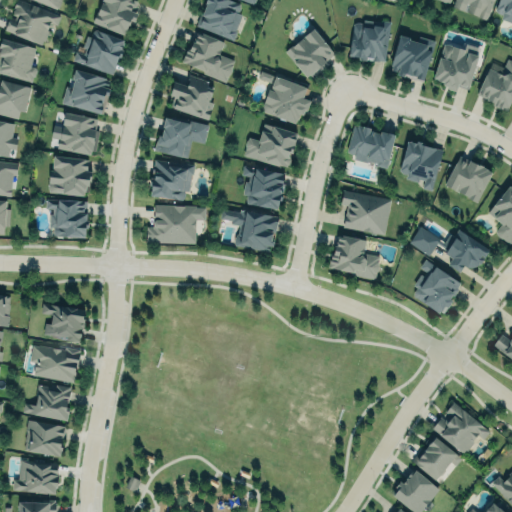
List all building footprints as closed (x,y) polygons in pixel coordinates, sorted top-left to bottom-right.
[(15,0),(21,0),(59,15),(55,24),(48,22),(45,29),(47,30),(43,40),(41,40),(39,44),(12,34),(12,33),(3,29),(8,16),(13,18),(14,15),(11,14),(12,9),(11,9),(13,4),(15,0)] [(60,0),(57,10),(31,0),(60,0)] [(100,0),(135,0),(131,11),(136,13),(133,22),(129,21),(127,25),(126,25),(122,35),(91,22),(95,11),(96,11),(100,0)] [(232,39),(235,30),(234,30),(240,13),(236,12),(238,9),(238,6),(238,3),(230,0),(204,0),(202,7),(203,8),(201,13),(200,12),(195,24),(232,39)] [(453,0),(451,7),(486,19),(492,0),(453,0)] [(511,0),(497,0),(493,15),(511,20),(511,0)] [(385,61),(389,22),(361,19),(361,23),(352,22),(348,57),(385,61)] [(94,28),(122,39),(121,42),(122,42),(118,53),(120,54),(119,57),(116,56),(110,73),(83,64),(83,63),(71,59),(74,50),(82,53),(84,48),(81,46),(85,35),(90,37),(89,35),(90,33),(91,31),(94,28)] [(305,77),(324,61),(323,60),(332,53),(312,28),(284,50),(293,61),(292,62),(305,77)] [(223,41),(194,30),(182,64),(226,80),(233,59),(218,54),(223,41)] [(398,35),(408,38),(408,39),(416,42),(418,36),(433,40),(421,81),(402,75),(402,76),(395,74),(396,71),(389,69),(390,65),(389,65),(398,35)] [(0,38),(34,47),(29,65),(33,66),(35,69),(33,76),(31,76),(29,82),(0,74),(0,38)] [(432,82),(455,87),(456,85),(468,88),(477,46),(464,43),(463,48),(441,43),(432,82)] [(491,62),(502,67),(506,58),(511,61),(511,94),(505,110),(491,104),(492,102),(485,99),(485,98),(476,93),(491,62)] [(71,68),(62,103),(101,114),(111,79),(71,68)] [(172,81),(186,86),(188,80),(186,80),(188,74),(207,80),(206,84),(212,85),(207,100),(211,102),(206,118),(198,116),(171,107),(168,106),(171,96),(168,95),(172,81)] [(305,86),(273,75),(260,110),(295,123),(299,112),(304,114),(309,100),(302,97),(305,86)] [(0,79),(29,86),(23,111),(18,110),(16,118),(0,114),(0,79)] [(63,112),(57,142),(56,142),(55,150),(88,155),(89,151),(90,151),(93,129),(86,128),(88,127),(91,127),(91,125),(95,123),(96,118),(63,112)] [(163,117),(169,118),(170,115),(207,124),(203,142),(189,139),(185,156),(179,155),(179,156),(152,150),(154,139),(155,139),(156,134),(159,135),(163,117)] [(0,121),(13,123),(11,137),(16,137),(14,150),(8,149),(7,157),(0,155),(0,121)] [(242,155),(287,167),(296,132),(262,122),(258,139),(247,136),(242,155)] [(345,156),(386,166),(393,134),(352,124),(345,156)] [(441,149),(406,139),(397,174),(423,181),(421,187),(430,190),(441,149)] [(52,155),(87,159),(86,170),(91,171),(90,181),(88,181),(87,192),(84,191),(84,192),(83,192),(82,196),(59,194),(60,193),(47,191),(47,189),(46,188),(48,169),(51,170),(51,166),(52,155)] [(477,201),(491,170),(457,155),(443,185),(477,201)] [(154,159),(193,164),(191,174),(190,174),(188,191),(183,190),(183,193),(183,195),(181,199),(149,194),(150,186),(148,185),(149,177),(152,177),(152,172),(150,172),(151,169),(153,169),(154,159)] [(0,161),(16,163),(15,175),(11,174),(9,195),(0,194),(0,161)] [(242,165),(283,173),(281,179),(282,179),(281,183),(283,183),(280,200),(277,200),(276,207),(275,207),(275,209),(246,202),(245,199),(245,197),(245,194),(241,193),(243,180),(247,181),(248,175),(240,174),(242,165)] [(486,212),(500,223),(493,231),(508,243),(511,238),(511,187),(508,184),(486,212)] [(342,227),(384,234),(389,197),(342,190),(339,204),(345,205),(342,227)] [(44,198),(86,200),(85,219),(86,219),(86,228),(83,228),(83,237),(63,236),(53,235),(51,230),(52,227),(53,226),(48,226),(48,213),(51,214),(51,208),(43,207),(44,198)] [(203,206),(194,206),(194,204),(183,204),(183,205),(172,205),(173,204),(153,204),(153,220),(152,222),(152,225),(145,225),(144,242),(193,242),(194,218),(203,218),(203,206)] [(221,208),(238,212),(239,208),(244,209),(244,211),(275,217),(273,231),(270,231),(269,239),(273,239),(271,247),(269,246),(268,251),(233,245),(232,241),(233,236),(235,233),(236,233),(238,224),(230,223),(231,219),(219,217),(221,208)] [(487,249),(457,229),(452,236),(448,234),(443,242),(437,239),(438,238),(418,225),(408,241),(427,254),(435,242),(442,246),(442,248),(445,250),(443,253),(451,258),(446,264),(458,272),(462,264),(465,266),(472,266),(478,263),(479,263),(482,258),(481,257),(487,249)] [(329,269),(374,277),(378,255),(362,252),(365,239),(335,234),(329,269)] [(409,293),(441,314),(461,283),(424,259),(418,267),(423,271),(409,293)] [(0,293),(9,295),(7,303),(8,303),(7,314),(8,314),(6,326),(0,325),(0,293)] [(42,333),(66,336),(65,340),(79,342),(84,308),(41,303),(40,313),(50,314),(49,322),(44,322),(42,333)] [(511,338),(509,338),(509,339),(500,333),(491,344),(502,352),(502,353),(511,360),(511,338)] [(63,349),(63,346),(78,349),(72,382),(31,374),(33,362),(28,360),(31,344),(37,345),(38,344),(63,349)] [(34,404),(23,402),(21,411),(65,420),(67,411),(64,410),(69,390),(67,389),(68,386),(54,384),(54,386),(38,383),(34,404)] [(430,427),(439,416),(440,417),(451,403),(487,431),(481,438),(476,434),(471,440),(472,441),(465,450),(464,450),(461,453),(438,435),(439,434),(430,427)] [(63,426),(26,419),(21,447),(27,448),(26,450),(58,456),(59,451),(61,451),(61,447),(59,446),(63,426)] [(457,456),(434,435),(411,460),(434,481),(457,456)] [(19,459),(57,462),(55,488),(52,488),(52,494),(10,490),(11,479),(17,479),(19,459)] [(418,511),(438,488),(411,467),(390,494),(413,511),(418,511)] [(497,475),(490,482),(511,504),(511,469),(502,479),(497,475)] [(17,511),(17,498),(54,498),(54,511),(17,511)] [(462,511),(467,506),(475,511),(490,499),(503,511),(462,511)]
